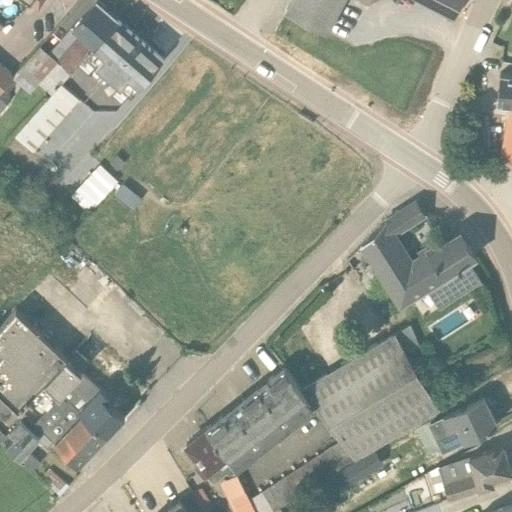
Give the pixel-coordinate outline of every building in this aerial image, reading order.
[(86,46),(118,10),(106,0),(87,0),(72,18),(71,18),(49,44),(41,37),(14,66),(0,80),(0,103),(12,91),(10,81),(17,73),(31,84),(39,75),(52,85),(61,75),(86,46)] [(436,0),(454,9),(458,0),(285,0),(285,2),(326,23),(338,0),(436,0)] [(130,86),(163,50),(118,10),(86,46),(130,86)] [(0,19),(3,15),(0,13),(0,80),(14,66),(0,53),(0,19)] [(511,65),(500,65),(498,92),(511,92),(511,104),(503,147),(511,148),(511,65)] [(80,91),(61,75),(52,85),(15,127),(33,143),(80,91)] [(88,201),(118,171),(100,155),(72,186),(88,201)] [(385,213),(362,237),(401,300),(427,283),(439,302),(482,274),(469,253),(475,249),(460,224),(443,234),(439,229),(417,243),(418,246),(411,249),(398,227),(425,209),(415,194),(385,213)] [(477,312),(470,297),(431,314),(438,330),(477,312)] [(63,387),(108,427),(125,409),(110,393),(113,390),(101,377),(99,378),(83,362),(89,354),(74,340),(66,348),(16,301),(0,318),(0,382),(2,385),(15,398),(19,401),(47,373),(63,387)] [(418,334),(410,317),(301,379),(355,451),(440,401),(405,341),(418,334)] [(284,359),(283,358),(249,385),(280,425),(312,399),(284,359)] [(40,454),(29,443),(40,430),(21,413),(6,428),(0,421),(0,402),(6,408),(15,398),(2,385),(0,386),(0,435),(6,442),(33,463),(40,454)] [(237,459),(280,425),(249,385),(206,418),(237,459)] [(63,387),(35,416),(78,458),(108,427),(63,387)] [(442,445),(497,419),(483,389),(427,416),(442,445)] [(206,418),(184,436),(196,452),(192,455),(202,468),(206,465),(214,474),(227,464),(230,468),(235,463),(231,452),(206,418)] [(339,461),(354,451),(340,433),(250,491),(260,511),(280,500),(339,461)] [(429,464),(436,483),(445,481),(449,493),(495,478),(493,473),(511,466),(511,465),(503,437),(467,449),(467,451),(429,464)] [(346,472),(362,461),(355,451),(354,451),(339,461),(346,472)] [(69,479),(50,461),(41,471),(60,488),(69,479)] [(238,511),(260,511),(237,466),(236,466),(219,475),(238,511)] [(214,500),(201,479),(193,485),(206,505),(214,500)] [(192,511),(180,492),(152,509),(153,511),(192,511)] [(511,511),(511,496),(469,511),(511,511)] [(288,511),(280,500),(260,511),(288,511)]
